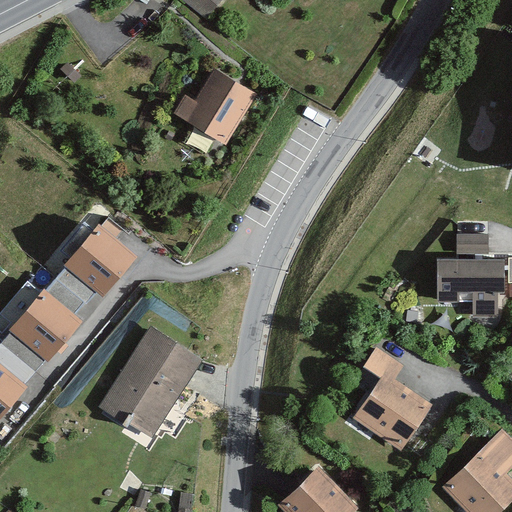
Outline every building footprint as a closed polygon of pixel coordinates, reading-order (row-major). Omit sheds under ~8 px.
[(223,0),(174,0),(173,2),(203,26),(223,0)] [(257,90),(210,60),(174,117),(221,146),(257,90)] [(138,258),(99,226),(65,266),(68,268),(97,292),(104,298),(138,258)] [(485,260),(485,238),(458,238),(458,259),(435,259),(435,301),(471,301),(471,317),(495,317),(495,293),(500,293),(500,260),(485,260)] [(68,268),(46,293),(74,318),(97,292),(68,268)] [(46,293),(44,291),(10,330),(13,332),(45,359),(48,362),(82,323),(74,318),(46,293)] [(209,363),(150,323),(92,406),(151,447),(209,363)] [(13,332),(0,346),(0,362),(24,383),(45,359),(13,332)] [(398,368),(374,350),(362,366),(380,379),(353,417),(397,449),(427,408),(389,380),(398,368)] [(0,362),(0,421),(29,388),(24,383),(0,362)] [(511,465),(511,444),(501,432),(442,486),(465,511),(495,511),(511,497),(511,482),(503,473),(511,465)] [(361,511),(319,469),(281,507),(285,511),(361,511)]
